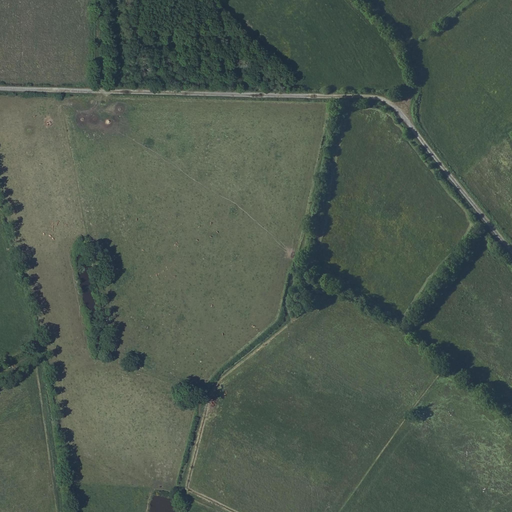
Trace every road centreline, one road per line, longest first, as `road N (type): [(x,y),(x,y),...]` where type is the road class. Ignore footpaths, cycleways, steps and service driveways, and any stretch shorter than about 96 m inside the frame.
road 1 (track): [(370,96),(0,91)]
road 2 (unclassified): [(511,249),(401,110),(370,96)]
road 3 (track): [(401,110),(419,82),(413,48),(374,0)]
